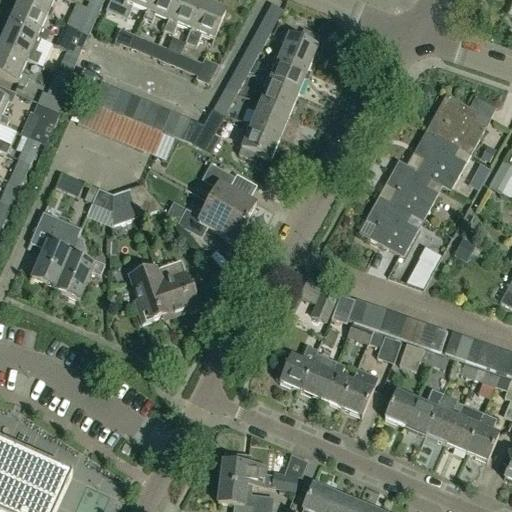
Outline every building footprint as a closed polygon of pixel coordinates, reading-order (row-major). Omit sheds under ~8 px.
[(20,0),(17,6),(50,20),(53,13),(50,11),(55,0),(61,0),(62,0),(20,0)] [(104,0),(89,0),(85,10),(98,15),(104,0)] [(146,16),(152,0),(111,0),(105,14),(125,23),(131,10),(145,16),(146,16)] [(152,0),(146,16),(145,16),(144,19),(143,19),(142,22),(150,26),(153,19),(168,25),(178,0),(152,0)] [(178,0),(168,25),(166,29),(163,35),(171,38),(174,32),(176,29),(190,34),(190,35),(202,5),(190,0),(178,0)] [(190,35),(190,34),(185,47),(195,51),(200,39),(213,44),(225,15),(202,5),(190,35)] [(17,6),(8,27),(37,40),(47,19),(50,21),(50,20),(17,6)] [(246,50),(259,57),(283,14),(270,7),(246,50)] [(85,10),(76,32),(88,37),(98,15),(85,10)] [(8,27),(0,44),(0,50),(30,64),(33,57),(30,55),(37,40),(8,27)] [(76,32),(66,54),(78,59),(88,37),(76,32)] [(131,52),(136,39),(119,32),(112,48),(117,50),(119,47),(131,52)] [(159,49),(136,39),(131,52),(153,61),(159,49)] [(280,64),(307,76),(317,52),(287,40),(278,63),(280,64)] [(159,49),(153,61),(175,71),(180,58),(159,49)] [(30,64),(0,50),(0,78),(25,89),(29,80),(20,76),(27,63),(30,64)] [(259,57),(246,50),(235,70),(248,77),(259,57)] [(66,54),(56,76),(68,81),(78,59),(66,54)] [(201,67),(180,58),(175,71),(196,79),(195,83),(208,88),(219,68),(203,62),(201,67)] [(278,63),(268,86),(298,98),(307,76),(280,64),(278,63)] [(248,77),(235,70),(224,91),(236,98),(248,77)] [(72,97),(84,102),(94,80),(82,75),(72,97)] [(50,90),(62,95),(68,81),(56,76),(50,90)] [(102,109),(111,89),(101,85),(92,105),(102,109)] [(268,86),(259,108),(288,120),(298,98),(268,86)] [(111,89),(102,109),(112,114),(121,93),(111,89)] [(236,98),(224,91),(212,113),(224,120),(236,98)] [(121,93),(112,114),(122,118),(131,97),(121,93)] [(42,95),(37,106),(59,116),(64,105),(59,103),(46,97),(42,95)] [(447,95),(425,136),(469,160),(491,118),(469,107),(447,95)] [(141,102),(131,97),(122,118),(132,122),(141,102)] [(475,97),(469,107),(491,118),(497,109),(475,97)] [(151,106),(141,102),(132,122),(143,126),(151,106)] [(59,116),(37,106),(32,117),(37,119),(27,141),(39,146),(45,149),(59,116)] [(88,132),(97,110),(86,106),(77,128),(88,132)] [(161,110),(151,106),(143,126),(153,131),(161,110)] [(288,120),(259,108),(250,130),(279,142),(288,120)] [(97,110),(88,132),(99,137),(108,115),(97,110)] [(171,114),(161,110),(153,131),(162,135),(171,114)] [(198,131),(190,146),(189,147),(197,152),(200,147),(213,155),(220,143),(213,139),(224,120),(212,113),(201,132),(198,131)] [(171,114),(162,135),(173,139),(181,119),(171,114)] [(119,119),(108,115),(99,137),(110,141),(119,119)] [(119,119),(110,141),(121,146),(130,124),(119,119)] [(181,119),(173,139),(190,146),(198,131),(201,127),(181,119)] [(141,128),(130,124),(121,146),(132,150),(141,128)] [(141,128),(132,150),(143,155),(152,133),(141,128)] [(279,142),(250,130),(239,158),(255,165),(258,159),(270,164),(279,142)] [(152,133),(143,155),(154,159),(163,137),(152,133)] [(406,170),(442,190),(450,194),(469,160),(425,136),(406,170)] [(174,141),(163,137),(154,159),(165,164),(174,141)] [(27,141),(17,163),(29,168),(39,146),(27,141)] [(488,149),(481,161),(489,165),(495,153),(488,149)] [(17,163),(7,185),(20,190),(29,168),(17,163)] [(442,190),(406,170),(398,165),(378,201),(422,226),(442,190)] [(511,198),(511,196),(511,169),(503,165),(490,189),(511,198)] [(208,206),(247,227),(249,225),(247,224),(256,208),(228,192),(234,181),(210,168),(201,184),(216,192),(208,206)] [(483,183),(489,173),(480,168),(474,178),(483,183)] [(72,183),(61,178),(56,192),(66,196),(72,183)] [(7,185),(0,201),(0,207),(11,212),(20,190),(7,185)] [(128,194),(137,221),(162,213),(142,189),(128,194)] [(84,203),(92,206),(97,193),(90,190),(84,203)] [(97,193),(92,206),(112,215),(112,199),(97,193)] [(112,199),(112,215),(111,230),(137,221),(128,194),(112,199)] [(422,226),(378,201),(359,237),(403,261),(422,226)] [(247,227),(208,206),(200,221),(186,213),(177,228),(201,242),(207,232),(234,246),(243,231),(245,232),(247,227)] [(11,212),(0,207),(0,232),(2,234),(11,212)] [(54,294),(70,257),(57,252),(63,235),(39,226),(29,248),(43,254),(31,283),(54,292),(53,294),(54,294)] [(465,265),(474,249),(462,242),(453,258),(465,265)] [(440,258),(425,249),(405,285),(421,289),(440,258)] [(70,258),(70,257),(54,294),(78,304),(89,276),(99,280),(104,268),(85,260),(82,265),(69,260),(70,258)] [(156,274),(172,320),(198,311),(192,293),(190,294),(180,265),(156,274)] [(172,320),(156,274),(155,274),(154,271),(128,280),(137,304),(135,305),(142,326),(170,316),(171,320),(172,320)] [(311,319),(326,326),(337,300),(322,294),(311,319)] [(345,328),(354,304),(339,298),(330,322),(345,328)] [(359,327),(366,306),(355,302),(348,323),(359,327)] [(366,306),(359,327),(368,330),(375,309),(366,306)] [(375,309),(368,330),(379,334),(386,313),(375,309)] [(386,313),(379,334),(390,338),(396,316),(386,313)] [(406,320),(396,316),(390,338),(400,341),(406,320)] [(406,320),(400,341),(409,344),(417,323),(406,320)] [(426,327),(417,323),(409,344),(420,348),(426,327)] [(437,330),(426,327),(420,348),(430,352),(437,330)] [(372,336),(351,328),(346,341),(367,349),(372,336)] [(447,334),(437,330),(430,352),(439,355),(447,334)] [(454,359),(462,338),(451,334),(444,355),(454,359)] [(462,338),(454,359),(464,363),(472,342),(462,338)] [(383,340),(376,362),(393,368),(400,346),(383,340)] [(482,345),(472,342),(464,363),(474,366),(482,345)] [(482,345),(474,366),(485,370),(493,349),(482,345)] [(430,370),(435,358),(405,348),(398,371),(415,377),(419,366),(430,370)] [(493,349),(485,370),(496,374),(504,353),(493,349)] [(299,395),(315,358),(316,356),(308,352),(303,364),(290,359),(284,372),(281,371),(278,372),(275,380),(276,383),(279,385),(279,386),(299,395)] [(511,355),(504,353),(496,374),(507,378),(511,362),(511,355)] [(315,358),(299,395),(320,403),(335,366),(315,358)] [(448,362),(435,358),(430,370),(444,375),(448,362)] [(335,366),(320,403),(341,412),(352,385),(340,380),(344,370),(335,366)] [(472,383),(476,373),(463,368),(459,379),(472,383)] [(357,373),(352,385),(341,412),(361,421),(377,382),(357,373)] [(476,373),(472,383),(493,391),(498,381),(476,373)] [(511,385),(498,381),(493,391),(506,396),(503,403),(509,405),(503,422),(511,425),(511,385)] [(405,431),(416,403),(395,394),(384,422),(405,431)] [(416,403),(405,431),(425,439),(443,399),(431,394),(425,407),(416,403)] [(456,404),(443,399),(425,439),(446,448),(462,409),(455,406),(456,404)] [(482,417),(462,409),(446,448),(466,457),(482,417)] [(482,417),(466,457),(487,465),(498,438),(491,435),(496,423),(482,417)] [(0,511),(56,511),(71,478),(0,446),(0,511)] [(220,486),(263,491),(266,469),(238,466),(239,460),(225,458),(224,464),(222,464),(220,486)] [(299,483),(307,466),(291,459),(283,478),(273,477),(270,492),(278,493),(277,496),(294,498),(297,482),(299,483)] [(263,491),(220,486),(217,506),(252,510),(251,511),(272,511),(274,502),(250,500),(252,490),(263,491)] [(328,511),(335,498),(313,488),(303,511),(328,511)] [(328,511),(354,511),(357,507),(335,498),(328,511)]
